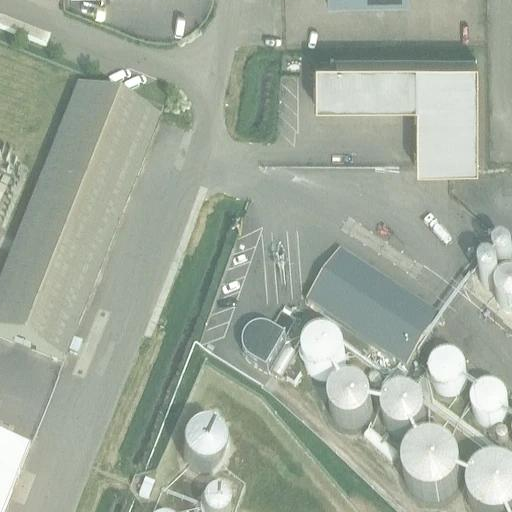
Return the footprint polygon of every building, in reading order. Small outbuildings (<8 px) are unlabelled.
[(346,32),(336,32),(336,56),(346,56),(346,32)] [(474,59),(414,60),(414,104),(414,164),(474,163),(474,59)] [(313,60),(314,105),(337,104),(337,103),(351,103),(351,105),(357,104),(357,103),(371,103),(371,104),(376,104),(376,103),(390,103),(390,104),(396,104),(396,103),(410,103),(410,104),(414,104),(414,60),(313,60)] [(0,338),(63,363),(159,121),(77,88),(0,282),(0,338)] [(307,304),(408,370),(441,320),(341,253),(307,304)] [(250,364),(267,373),(296,323),(282,316),(273,332),(269,330),(262,328),(255,329),(249,332),(245,338),(243,345),(244,352),(246,358),(250,364)] [(340,348),(338,345),(335,343),(332,341),(328,340),(325,340),(321,340),(317,341),(314,342),(311,344),(308,347),(306,349),(304,353),(303,356),(303,360),(303,363),(303,367),(305,370),(306,373),(309,376),(312,378),(315,380),(318,381),(321,382),(325,382),(328,381),(332,380),(335,379),(338,377),(340,374),(342,371),(344,368),(344,364),(345,361),(344,357),(344,354),(342,351),(340,348)] [(80,348),(73,345),(69,357),(76,360),(80,348)] [(463,368),(461,366),(458,364),(455,362),(452,361),(449,361),(446,361),(443,362),(440,363),(437,364),(435,366),(433,369),(431,372),(430,375),(429,378),(429,381),(430,385),(431,388),(433,390),(435,393),(437,395),(440,396),(443,397),(446,398),(449,398),(452,397),(455,397),(458,395),(460,393),(462,391),(464,389),(465,386),(466,383),(467,380),(466,377),(466,374),(465,371),(463,368)] [(292,370),(286,380),(295,385),(300,375),(292,370)] [(366,422),(368,419),(370,416),(371,412),(371,409),(371,405),(370,402),(368,398),(366,395),(364,393),(361,391),(358,389),(354,388),(351,387),(347,388),(344,388),(340,390),(337,392),(335,394),(332,397),(331,400),(330,403),(329,407),(329,411),(330,414),(331,417),(333,420),(335,423),(338,426),(341,427),(344,429),(347,429),(351,430),(354,429),(358,428),(361,426),(364,424),(366,422)] [(504,399),(502,396),(500,395),(497,393),(494,392),(491,392),(488,392),(485,393),(482,394),(479,395),(477,397),(475,399),(473,402),(472,405),(472,408),(471,411),(472,414),(473,417),(474,420),(476,422),(478,424),(480,426),(483,428),(486,429),(490,429),(493,429),(496,428),(499,427),(502,425),(504,423),(506,420),(507,417),(508,414),(509,411),(508,407),(508,404),(506,401),(504,399)] [(417,436),(420,434),(422,431),(424,428),(425,424),(425,421),(425,417),(424,414),(423,411),(421,408),(419,405),(417,403),(414,401),(410,400),(407,399),(403,399),(400,399),(397,400),(393,401),(390,404),(388,406),(386,409),(384,412),(383,416),(383,420),(383,423),(384,427),(386,430),(388,433),(390,436),(393,438),(397,439),(400,440),(404,441),(407,440),(411,440),(414,438),(417,436)] [(217,439),(214,437),(211,435),(207,434),(204,433),(200,433),(196,434),(193,436),(190,438),(187,440),(185,443),(183,446),(182,450),(182,453),(182,457),(183,460),(184,464),(186,467),(189,470),(191,472),(194,473),(198,475),(201,475),(205,475),(208,475),(211,473),(214,472),(217,470),(219,467),(221,464),(223,461),(223,457),(224,454),(223,450),(222,447),(221,444),(219,441),(217,439)] [(0,438),(0,511),(3,511),(28,449),(0,438)] [(461,473),(460,468),(458,463),(456,459),(453,455),(450,452),(446,449),(442,447),(437,446),(432,446),(428,446),(423,447),(419,449),(415,452),(411,455),(408,459),(406,463),(404,467),(404,472),(404,477),(404,481),(406,486),(409,490),(412,494),(415,497),(420,500),(424,502),(429,503),(434,503),(439,502),(444,500),(448,498),(452,495),(455,491),(458,487),(459,482),(460,477),(461,473)] [(167,484),(174,465),(161,459),(153,479),(167,484)] [(235,496),(255,485),(242,463),(222,474),(235,496)] [(511,511),(511,472),(510,471),(506,470),(501,469),(496,469),(491,469),(486,471),(482,473),(478,476),(475,480),(472,484),(470,489),(469,494),(469,499),(470,503),(471,508),(473,511),(511,511)] [(227,502),(225,500),(224,498),(222,496),(220,495),(218,495),(216,494),(213,494),(211,495),(209,495),(207,497),(205,498),(203,500),(202,502),(202,504),(201,506),(201,509),(202,511),(201,511),(226,511),(227,511),(228,508),(228,506),(227,504),(227,502)]
